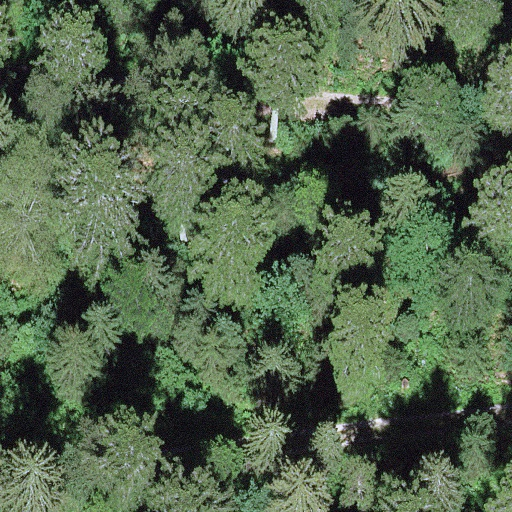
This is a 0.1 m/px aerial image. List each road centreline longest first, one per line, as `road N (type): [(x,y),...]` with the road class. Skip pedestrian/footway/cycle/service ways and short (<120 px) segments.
road 1 (track): [(0,482),(511,415)]
road 2 (track): [(511,124),(0,75)]
